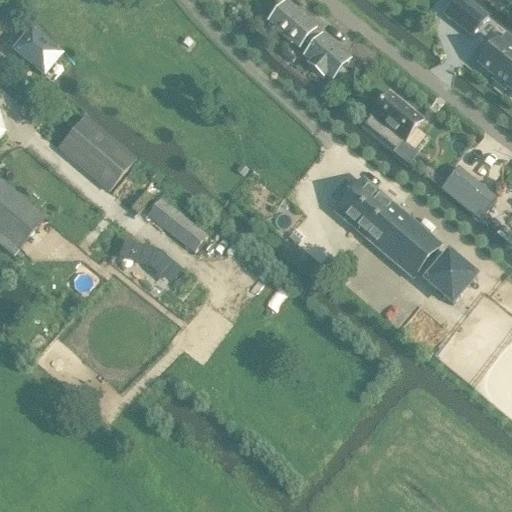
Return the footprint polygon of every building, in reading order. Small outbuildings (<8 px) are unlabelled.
[(456,0),(443,17),(472,40),(488,19),(489,18),(465,0),(456,0)] [(300,50),(315,32),(285,7),(270,24),(300,50)] [(63,60),(33,34),(15,55),(46,81),(63,60)] [(479,67),(511,94),(511,40),(507,36),(501,43),(499,42),(496,45),(492,42),(483,53),(487,56),(479,67)] [(194,45),(188,40),(184,46),(189,50),(194,45)] [(322,42),(311,56),(310,57),(323,68),(336,53),(322,42)] [(391,96),(365,128),(396,153),(402,145),(405,147),(424,123),(391,96)] [(86,119),(65,145),(58,152),(110,195),(138,162),(86,119)] [(470,213),(487,193),(459,170),(442,190),(470,213)] [(47,221),(0,182),(0,248),(14,260),(47,221)] [(336,215),(365,240),(366,240),(391,209),(362,184),(336,215)] [(209,239),(162,201),(148,218),(194,256),(209,239)] [(414,281),(417,278),(440,251),(391,209),(366,240),(414,281)] [(449,252),(422,284),(454,311),(481,279),(449,252)]
